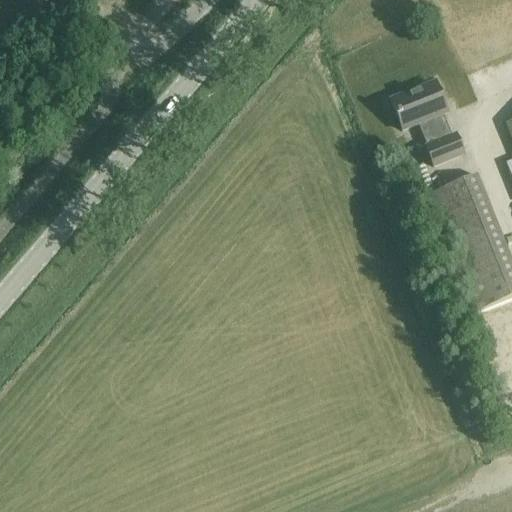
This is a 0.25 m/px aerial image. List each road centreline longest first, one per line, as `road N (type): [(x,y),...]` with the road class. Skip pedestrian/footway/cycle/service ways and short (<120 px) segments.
road 1 (tertiary): [(0,308),(265,0)]
road 2 (unclassified): [(101,33),(128,60),(153,56),(211,0)]
